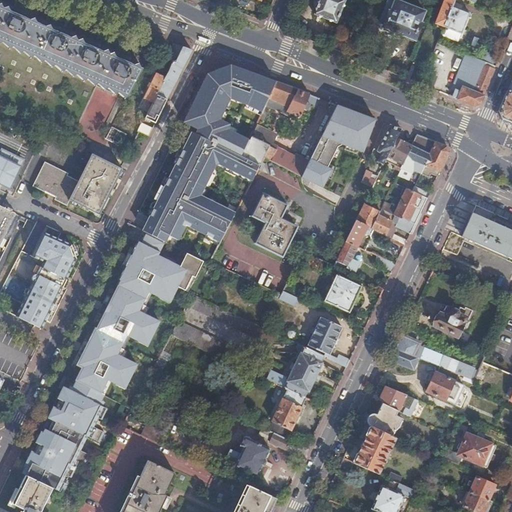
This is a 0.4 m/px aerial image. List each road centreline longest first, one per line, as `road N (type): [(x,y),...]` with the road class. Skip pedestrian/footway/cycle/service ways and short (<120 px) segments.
road 1 (residential): [(458,175),(295,511)]
road 2 (primary): [(256,57),(471,147)]
road 3 (primary): [(480,129),(268,36)]
road 4 (residential): [(105,242),(207,36)]
road 5 (residential): [(6,436),(105,242)]
road 6 (residential): [(25,181),(15,201),(105,242)]
